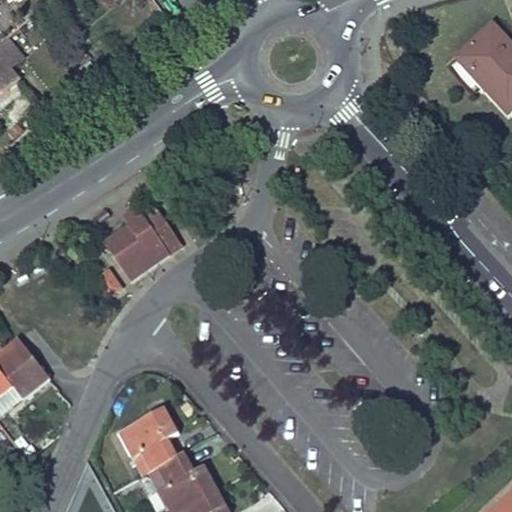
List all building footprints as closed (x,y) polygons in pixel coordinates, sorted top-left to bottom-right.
[(511,47),(492,26),(486,31),(510,56),(511,54),(511,47)] [(511,54),(510,56),(486,31),(458,57),(508,112),(511,108),(511,54)] [(5,40),(0,43),(0,61),(9,72),(22,61),(5,40)] [(0,94),(17,81),(9,72),(0,61),(0,94)] [(122,220),(128,229),(143,219),(137,210),(122,220)] [(143,219),(128,229),(104,245),(129,282),(169,256),(164,248),(175,240),(155,211),(143,219)] [(175,240),(164,248),(169,256),(181,248),(175,240)] [(111,271),(101,278),(112,295),(123,288),(111,271)] [(16,339),(0,352),(0,374),(12,389),(22,402),(49,380),(16,339)] [(0,399),(12,389),(0,374),(0,399)] [(12,389),(0,399),(0,418),(22,402),(12,389)] [(117,434),(131,460),(139,456),(149,474),(157,470),(177,459),(171,446),(158,452),(155,446),(167,440),(177,435),(164,409),(117,434)] [(171,446),(167,440),(155,446),(158,452),(171,446)] [(177,459),(157,470),(163,482),(169,480),(171,485),(166,488),(157,493),(166,511),(181,511),(218,493),(204,467),(194,473),(182,479),(178,474),(191,468),(185,455),(177,459)] [(139,456),(131,460),(140,479),(149,474),(139,456)] [(194,473),(191,468),(178,474),(182,479),(194,473)] [(181,511),(228,511),(218,493),(181,511)] [(511,511),(511,494),(497,508),(500,511),(511,511)]
